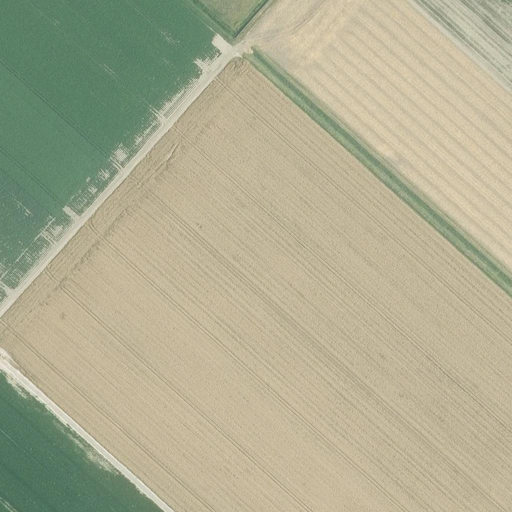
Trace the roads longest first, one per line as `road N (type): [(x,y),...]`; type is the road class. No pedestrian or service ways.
road 1 (track): [(182,0),(221,34),(229,56),(0,312)]
road 2 (track): [(0,358),(169,511)]
